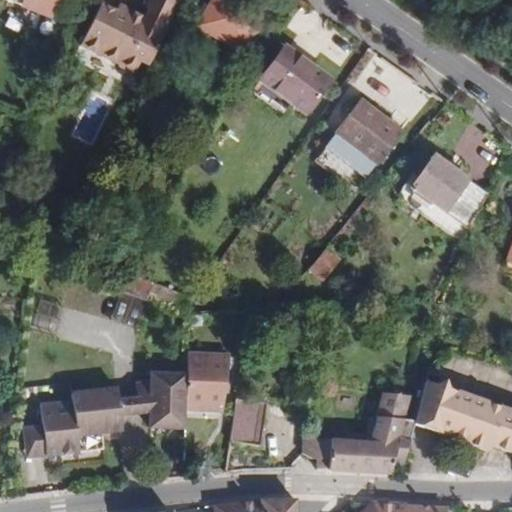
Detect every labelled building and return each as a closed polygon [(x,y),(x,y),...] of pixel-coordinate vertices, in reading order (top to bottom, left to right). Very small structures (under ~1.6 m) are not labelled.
[(4,0),(5,0),(50,18),(57,0),(4,0)] [(148,66),(180,0),(153,0),(144,18),(135,14),(132,19),(101,4),(81,45),(135,72),(140,62),(148,66)] [(132,19),(135,14),(106,0),(103,0),(101,4),(132,19)] [(229,0),(212,0),(197,27),(241,53),(261,19),(229,0)] [(331,80),(286,45),(251,90),(270,106),(272,102),(284,111),(289,105),(303,116),(331,80)] [(173,65),(162,60),(150,83),(161,89),(173,65)] [(361,101),(324,150),(364,182),(401,132),(361,101)] [(464,242),(489,195),(434,157),(413,188),(408,184),(400,196),(464,242)] [(143,244),(125,274),(152,284),(146,300),(183,314),(194,299),(187,297),(190,292),(186,289),(185,290),(175,285),(174,286),(167,282),(167,281),(164,279),(164,277),(161,275),(143,268),(153,250),(143,244)] [(325,249),(309,270),(323,281),(340,260),(325,249)] [(511,261),(507,259),(502,274),(511,277),(511,261)] [(116,291),(123,278),(105,270),(97,285),(116,291)] [(116,291),(146,300),(152,284),(125,274),(123,278),(116,291)] [(305,280),(316,289),(319,285),(307,275),(305,280)] [(191,326),(203,326),(203,315),(190,316),(191,326)] [(420,359),(429,361),(431,352),(422,350),(420,359)] [(229,356),(187,354),(186,378),(185,411),(223,413),(229,356)] [(185,411),(186,378),(152,376),(151,385),(150,413),(149,430),(184,431),(185,411)] [(511,412),(449,390),(446,381),(436,386),(425,382),(415,421),(414,424),(489,452),(491,446),(511,453),(511,412)] [(138,399),(118,398),(119,416),(150,413),(151,385),(139,384),(138,399)] [(42,425),(22,428),(26,458),(103,450),(101,433),(121,431),(119,416),(118,398),(117,390),(71,395),(72,402),(40,405),(42,425)] [(414,424),(415,421),(405,420),(410,397),(382,393),(375,417),(370,417),(366,431),(372,431),(368,443),(363,442),(303,438),(303,455),(309,460),(328,462),(328,471),(391,474),(393,465),(403,466),(414,424)] [(266,404),(236,399),(230,443),(261,447),(266,404)] [(366,431),(363,442),(368,443),(372,431),(366,431)] [(296,511),(298,501),(249,501),(216,507),(216,511),(296,511)]
